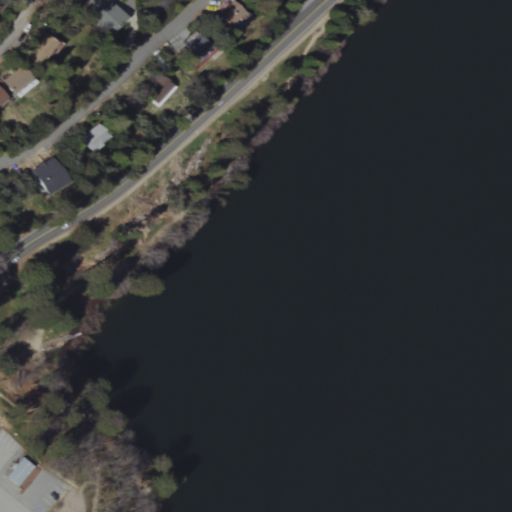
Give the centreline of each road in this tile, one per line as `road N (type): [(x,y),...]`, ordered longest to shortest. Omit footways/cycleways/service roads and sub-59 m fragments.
road 1 (residential): [(0,266),(137,172),(321,0)]
road 2 (residential): [(204,0),(89,111),(0,165)]
